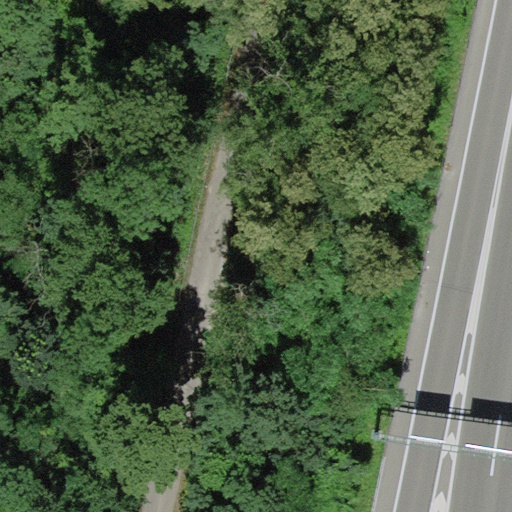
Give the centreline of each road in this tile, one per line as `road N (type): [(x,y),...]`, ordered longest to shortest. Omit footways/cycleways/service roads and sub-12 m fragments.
road 1 (motorway): [(511,104),(416,511)]
road 2 (motorway): [(511,350),(488,511)]
